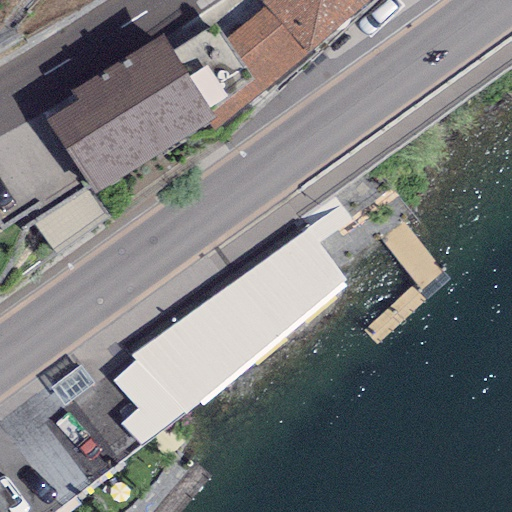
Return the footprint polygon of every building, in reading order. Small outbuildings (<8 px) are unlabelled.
[(368,0),(257,0),(258,2),(263,5),(265,7),(308,52),(368,0)] [(265,7),(225,40),(262,90),(308,52),(265,7)] [(161,34),(72,91),(78,100),(46,120),(95,195),(215,118),(161,34)] [(44,224),(65,258),(113,229),(93,195),(44,224)] [(307,227),(130,354),(185,412),(348,282),(307,227)] [(0,483),(0,511),(6,511),(5,510),(14,504),(0,483)]
